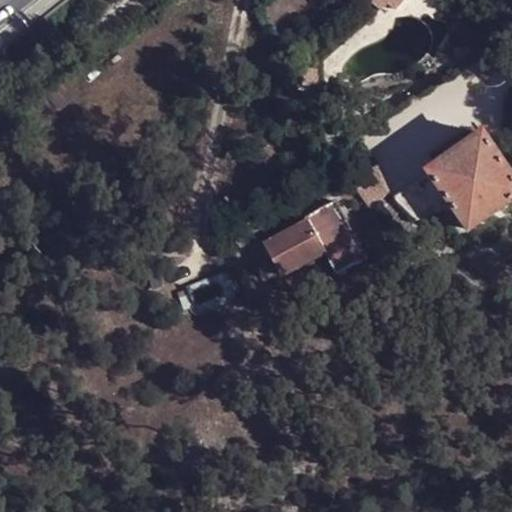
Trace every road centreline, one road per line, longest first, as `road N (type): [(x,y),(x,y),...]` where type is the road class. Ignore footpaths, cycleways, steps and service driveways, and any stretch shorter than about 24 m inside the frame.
road 1 (track): [(193,269),(239,0)]
road 2 (track): [(0,298),(205,207)]
